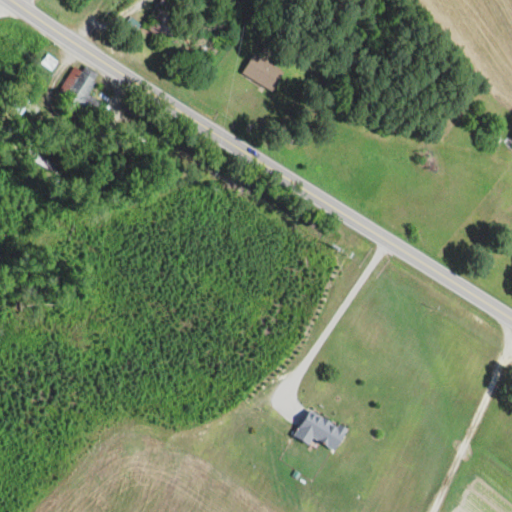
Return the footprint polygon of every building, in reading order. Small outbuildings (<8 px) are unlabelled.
[(159,0),(144,23),(168,39),(174,30),(167,25),(182,5),(174,0),(159,0)] [(264,45),(261,51),(268,55),(271,50),(264,45)] [(40,64),(47,53),(58,61),(52,71),(40,64)] [(253,53),(241,72),(271,91),(283,72),(253,53)] [(73,65),(56,93),(64,99),(58,110),(69,117),(73,110),(92,122),(104,104),(89,94),(100,77),(83,66),(81,70),(73,65)] [(6,99),(24,111),(35,94),(18,82),(6,99)] [(52,121),(60,127),(55,134),(47,128),(52,121)] [(29,150),(25,157),(58,175),(62,168),(29,150)] [(292,434),(302,417),(308,408),(345,431),(334,450),(316,438),(311,446),(292,434)]
